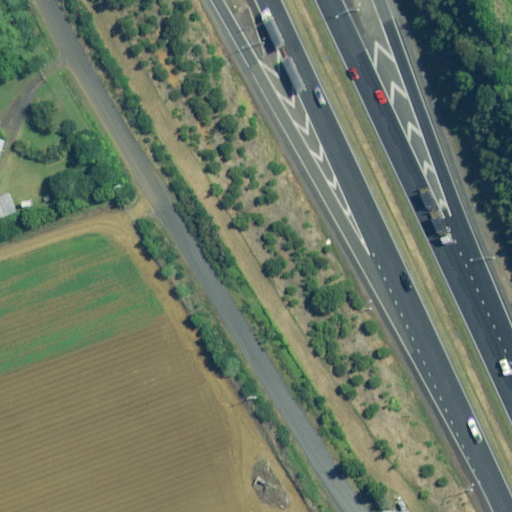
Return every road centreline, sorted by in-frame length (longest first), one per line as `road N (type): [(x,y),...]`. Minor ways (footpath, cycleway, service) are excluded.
road 1 (unclassified): [(357,511),(159,202),(50,0)]
road 2 (motorway): [(426,349),(351,244),(211,0)]
road 3 (motorway): [(426,349),(266,0)]
road 4 (motorway): [(325,0),(473,318)]
road 5 (motorway): [(374,0),(449,204),(473,318)]
road 6 (motorway): [(503,511),(426,349)]
road 7 (track): [(0,251),(159,202)]
